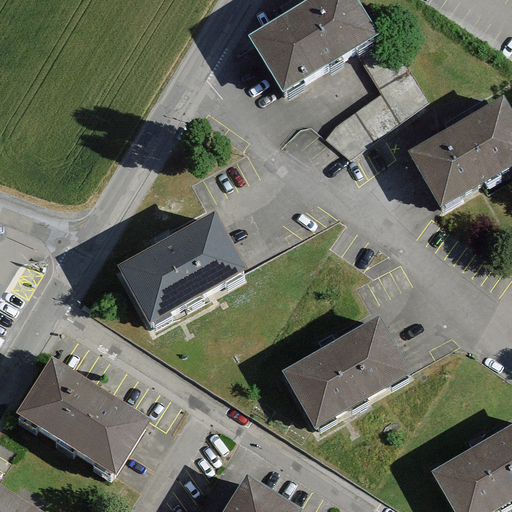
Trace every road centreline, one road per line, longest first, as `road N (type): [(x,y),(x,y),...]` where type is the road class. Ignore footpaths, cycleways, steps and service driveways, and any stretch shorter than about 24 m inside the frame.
road 1 (residential): [(184,93),(366,206),(511,359)]
road 2 (residential): [(53,313),(367,511)]
road 3 (residential): [(184,93),(80,262)]
